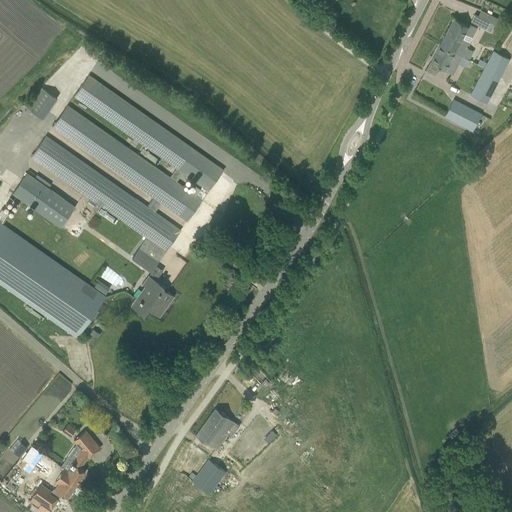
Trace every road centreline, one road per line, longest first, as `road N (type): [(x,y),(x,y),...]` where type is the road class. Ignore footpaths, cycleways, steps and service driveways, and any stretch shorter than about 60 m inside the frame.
road 1 (tertiary): [(104,511),(319,211),(341,168)]
road 2 (tertiary): [(366,118),(424,0)]
